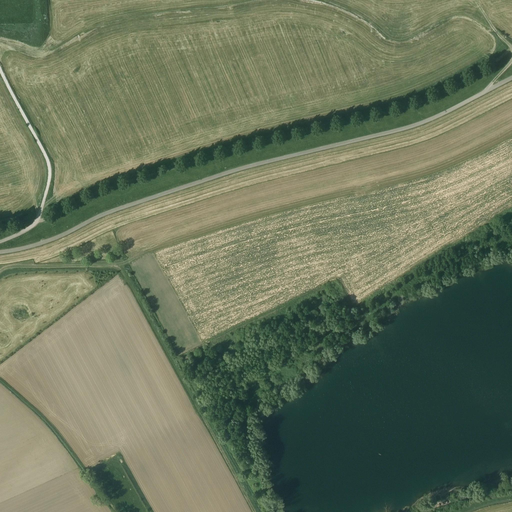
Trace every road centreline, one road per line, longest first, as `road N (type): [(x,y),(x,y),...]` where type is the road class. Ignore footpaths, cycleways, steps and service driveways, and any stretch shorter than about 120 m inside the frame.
road 1 (unclassified): [(0,252),(233,170),(407,127),(511,77)]
road 2 (track): [(254,511),(118,266),(0,271)]
road 3 (track): [(496,32),(457,14),(397,41),(360,18),(303,0)]
road 4 (unclassified): [(0,71),(50,168),(35,222),(0,241)]
